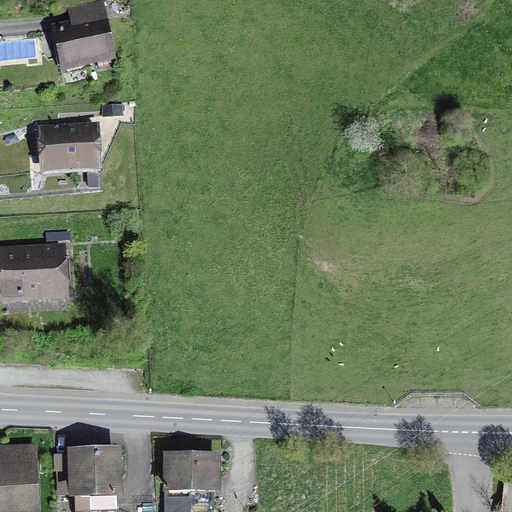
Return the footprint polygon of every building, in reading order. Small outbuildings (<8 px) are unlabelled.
[(54,35),(63,81),(116,71),(104,7),(69,13),(73,31),(54,35)] [(41,141),(45,189),(103,185),(99,137),(41,141)] [(0,246),(0,301),(65,298),(62,243),(0,246)] [(0,474),(0,511),(40,511),(39,456),(1,457),(2,475),(0,474)] [(71,464),(72,511),(124,511),(123,463),(71,464)] [(168,466),(167,505),(221,506),(222,467),(168,466)]
